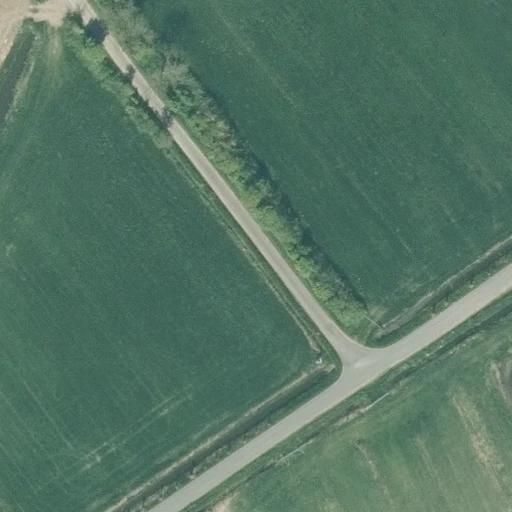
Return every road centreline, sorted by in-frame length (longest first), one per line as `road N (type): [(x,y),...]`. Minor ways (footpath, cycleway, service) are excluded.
road 1 (unclassified): [(364,372),(76,0)]
road 2 (unclassified): [(364,372),(163,511)]
road 3 (unclassified): [(364,372),(511,271)]
